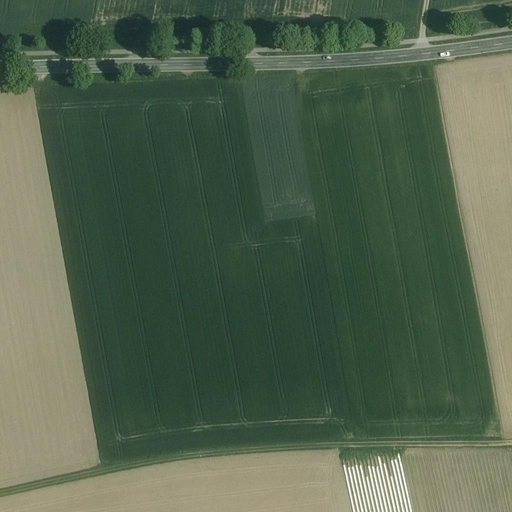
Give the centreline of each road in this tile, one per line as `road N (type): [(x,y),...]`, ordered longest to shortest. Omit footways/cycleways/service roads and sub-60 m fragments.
road 1 (track): [(0,494),(195,454),(511,443)]
road 2 (secondary): [(511,42),(306,64),(0,70)]
